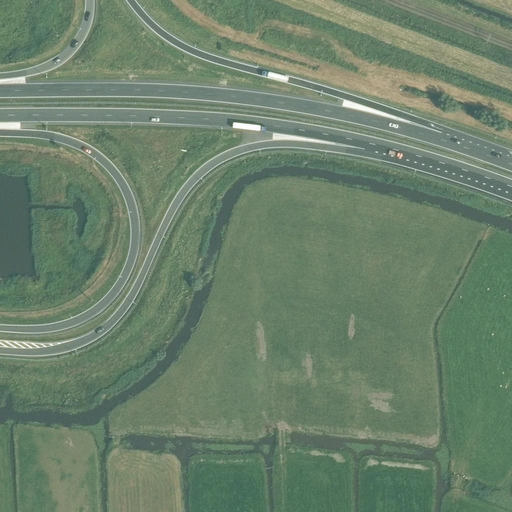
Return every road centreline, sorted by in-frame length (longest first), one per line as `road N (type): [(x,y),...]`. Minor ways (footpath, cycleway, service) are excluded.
road 1 (trunk): [(0,350),(58,350),(98,337),(137,290),(183,194),(222,157),(271,144),(365,142)]
road 2 (trunk): [(441,141),(267,101),(0,92)]
road 3 (trunk): [(0,132),(60,138),(100,158),(129,194),(136,231),(126,278),(86,318),(36,331),(0,328)]
road 4 (trunk): [(0,116),(223,120),(365,142)]
road 5 (trunk): [(441,141),(410,119),(198,55),(157,31),(130,0)]
road 6 (trunk): [(365,142),(511,188)]
road 7 (trunk): [(90,0),(88,21),(68,53),(42,70),(0,76)]
